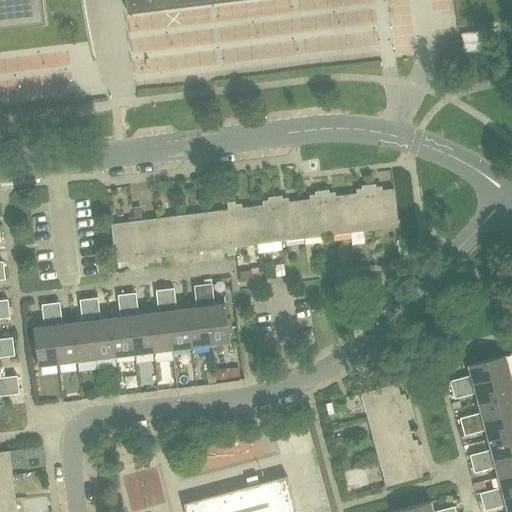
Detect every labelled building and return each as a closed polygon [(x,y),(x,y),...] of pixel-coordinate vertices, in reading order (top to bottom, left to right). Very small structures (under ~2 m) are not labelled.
[(0,0),(0,29),(46,24),(42,0),(125,0),(127,11),(218,0),(0,0)] [(369,184),(374,229),(398,226),(398,223),(394,188),(377,190),(376,183),(369,184)] [(363,231),(374,229),(369,184),(362,185),(362,192),(346,194),(351,232),(352,244),(364,242),(363,231)] [(351,232),(346,194),(330,196),(329,189),(322,190),(327,235),(351,232)] [(304,238),(327,235),(322,190),(315,191),(316,198),(299,200),(304,238)] [(304,238),(299,200),(283,202),(282,195),(275,196),(281,241),(304,238)] [(257,244),(281,241),(275,196),(268,197),(269,204),(252,206),(257,244)] [(257,244),(252,206),(236,208),(235,201),(227,202),(228,209),(229,209),(234,247),(235,246),(257,244)] [(236,254),(235,246),(234,247),(229,209),(228,209),(206,212),(210,250),(227,247),(228,255),(236,254)] [(194,252),(210,250),(206,212),(182,215),(188,260),(195,259),(194,252)] [(181,260),(188,260),(182,215),(159,217),(163,255),(180,253),(181,260)] [(147,257),(163,255),(159,217),(135,220),(141,265),(148,265),(147,257)] [(134,266),(141,265),(135,220),(111,223),(112,226),(111,226),(116,261),(133,259),(134,266)] [(284,263),(274,264),(276,276),(285,274),(284,263)] [(239,271),(241,281),(253,279),(251,270),(239,271)] [(203,284),(211,343),(231,341),(226,303),(215,305),(212,283),(203,284)] [(191,346),(211,343),(203,284),(194,285),(197,307),(187,308),(191,346)] [(191,346),(187,308),(177,309),(174,288),(165,289),(172,348),(191,346)] [(153,351),(172,348),(165,289),(156,290),(159,311),(149,313),(153,351)] [(153,351),(149,313),(138,314),(136,292),(127,293),(134,353),(153,351)] [(115,355),(134,353),(127,293),(118,295),(120,316),(111,317),(115,355)] [(115,355),(111,317),(100,319),(98,297),(89,298),(96,358),(115,355)] [(77,360),(96,358),(89,298),(80,299),(82,321),(72,322),(77,360)] [(0,308),(9,308),(8,299),(0,299),(0,308)] [(77,360),(72,322),(62,323),(60,302),(51,303),(58,362),(77,360)] [(38,365),(58,362),(51,303),(42,304),(44,326),(33,327),(38,365)] [(0,317),(10,317),(9,308),(0,308),(0,317)] [(0,347),(13,346),(12,337),(0,338),(0,347)] [(0,356),(15,355),(13,346),(0,347),(0,356)] [(452,389),(510,373),(505,354),(468,364),(471,375),(450,380),(452,389)] [(217,367),(218,378),(228,377),(227,366),(217,367)] [(239,367),(236,367),(234,368),(228,368),(229,377),(240,376),(239,367)] [(478,402),(511,392),(511,379),(510,373),(452,389),(455,398),(476,392),(478,402)] [(0,386),(18,384),(17,375),(0,377),(0,386)] [(367,416),(411,405),(409,398),(402,400),(398,383),(364,392),(361,393),(367,416)] [(18,384),(0,386),(0,395),(19,393),(18,384)] [(462,426),(511,412),(511,392),(478,402),(481,412),(460,417),(462,426)] [(373,439),(410,429),(406,413),(413,412),(411,405),(367,416),(373,439)] [(488,439),(511,432),(511,412),(462,426),(465,435),(486,429),(488,439)] [(379,462),(423,450),(421,443),(414,445),(410,429),(373,439),(379,462)] [(472,463),(511,452),(511,432),(488,439),(491,449),(470,454),(472,463)] [(344,441),(343,436),(339,436),(335,437),(338,448),(345,446),(344,441)] [(0,476),(13,475),(10,450),(0,451),(0,476)] [(423,450),(379,462),(386,485),(389,485),(423,476),(418,459),(425,457),(423,450)] [(499,477),(511,473),(511,452),(472,463),(475,472),(496,466),(499,477)] [(482,501),(511,493),(511,473),(499,477),(501,487),(480,492),(482,501)] [(0,500),(16,498),(13,475),(0,476),(0,500)] [(296,511),(287,475),(259,483),(257,475),(246,478),(248,485),(183,503),(185,511),(296,511)] [(507,511),(511,511),(511,493),(482,501),(485,510),(506,504),(507,511)] [(0,511),(17,511),(16,498),(0,500),(0,511)] [(394,511),(456,511),(455,506),(434,511),(431,501),(394,511)]
